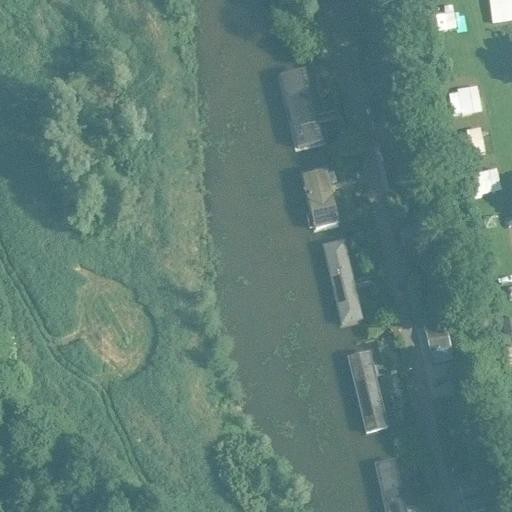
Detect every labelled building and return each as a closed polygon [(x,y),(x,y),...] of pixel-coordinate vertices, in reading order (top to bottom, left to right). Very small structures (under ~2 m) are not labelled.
[(450,43),(428,45),(430,68),(453,65),(450,43)] [(280,78),(299,154),(327,147),(309,71),(280,78)] [(455,83),(434,87),(439,110),(460,106),(455,83)] [(329,172),(302,178),(315,236),(342,229),(329,172)] [(346,243),(322,248),(341,330),(365,325),(346,243)] [(365,437),(390,431),(372,355),(347,360),(365,437)] [(382,511),(406,511),(392,450),(369,455),(382,511)]
